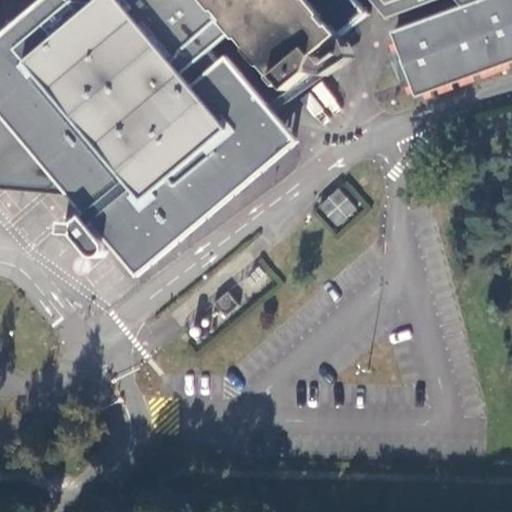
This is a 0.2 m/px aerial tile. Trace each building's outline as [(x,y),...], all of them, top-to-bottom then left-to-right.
[(0,0),(0,135),(11,126),(36,155),(73,123),(117,175),(95,194),(141,250),(282,132),(223,64),(212,52),(167,0),(218,0),(241,27),(294,88),(315,70),(310,63),(370,11),(360,0),(0,0)] [(218,0),(167,0),(212,52),(241,27),(218,0)] [(395,0),(391,2),(389,0),(374,0),(389,18),(434,0),(395,0)] [(511,0),(460,0),(464,5),(395,31),(420,96),(511,60),(511,0)] [(231,58),(223,64),(282,132),(141,250),(95,194),(70,192),(87,213),(84,216),(92,226),(96,223),(140,275),(300,140),(231,58)] [(117,175),(73,123),(36,155),(11,126),(0,135),(0,187),(70,192),(95,194),(117,175)] [(319,202),(335,222),(356,205),(340,186),(319,202)] [(63,221),(62,233),(74,234),(94,256),(101,257),(104,255),(107,252),(107,245),(106,242),(92,226),(84,216),(76,222),(63,221)] [(247,280),(262,292),(275,276),(260,264),(247,280)] [(239,300),(228,286),(212,299),(223,313),(239,300)]
